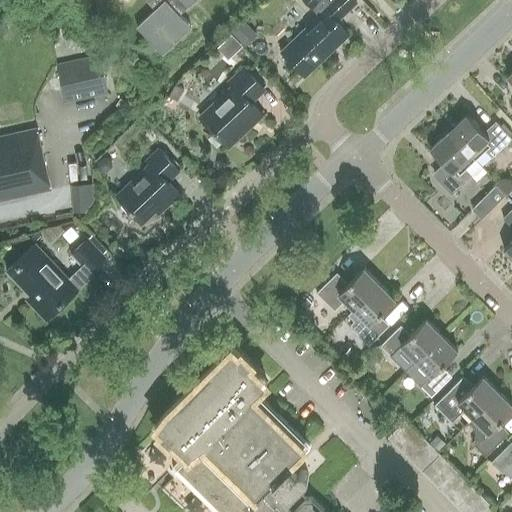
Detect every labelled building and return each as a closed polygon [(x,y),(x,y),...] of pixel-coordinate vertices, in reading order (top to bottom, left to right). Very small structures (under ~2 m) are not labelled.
[(145,0),(155,10),(136,27),(162,55),(190,29),(179,16),(196,0),(145,0)] [(304,0),(319,16),(282,52),(304,75),(347,34),(336,22),(356,2),(353,0),(304,0)] [(55,62),(63,103),(107,94),(100,54),(55,62)] [(214,130),(216,132),(208,140),(217,148),(224,141),(229,146),(263,114),(249,98),(262,86),(245,68),(230,81),(233,84),(200,116),(204,120),(201,128),(209,134),(214,130)] [(467,113),(448,130),(476,159),(485,151),(491,157),(511,138),(495,121),(484,131),(467,113)] [(0,201),(52,190),(38,129),(0,137),(0,201)] [(465,169),(476,159),(448,130),(430,147),(448,166),(436,178),(451,194),(471,175),(465,169)] [(146,161),(151,165),(118,196),(142,222),(156,209),(159,213),(179,194),(165,178),(177,168),(159,149),(146,161)] [(505,195),(495,185),(471,209),(481,218),(505,195)] [(511,208),(502,218),(511,227),(511,240),(503,250),(511,258),(511,208)] [(88,273),(90,271),(106,256),(87,236),(69,253),(88,273)] [(47,318),(78,290),(38,247),(12,271),(24,284),(26,282),(34,291),(28,297),(47,318)] [(345,300),(354,308),(379,284),(364,268),(345,287),(333,276),(316,293),(334,311),(345,300)] [(354,308),(348,315),(354,321),(351,324),(351,328),(369,345),(386,328),(376,318),(395,299),(379,284),(354,308)] [(299,307),(304,312),(312,304),(307,299),(299,307)] [(416,360),(442,335),(426,319),(407,338),(397,328),(380,345),(398,363),(408,352),(416,360)] [(442,335),(416,360),(424,368),(413,379),(431,397),(448,379),(438,369),(457,351),(442,335)] [(362,356),(352,346),(342,356),(352,366),(362,356)] [(288,511),(304,497),(297,491),(306,482),(307,481),(307,479),(307,477),(307,475),(306,473),(304,472),(302,472),(300,472),(299,472),(297,473),(289,465),(309,444),(259,394),(270,382),(232,347),(157,427),(185,455),(171,469),(213,511),(288,511)] [(473,417),(498,392),(483,376),(472,387),(462,377),(434,405),(452,423),(465,409),(473,417)] [(511,409),(511,405),(498,392),(473,417),(467,423),(474,429),(475,440),(472,443),(485,456),(505,436),(495,427),(511,409)] [(423,473),(441,455),(405,420),(387,437),(423,473)] [(511,443),(511,442),(491,462),(502,473),(504,472),(510,478),(511,476),(511,443)] [(431,481),(449,463),(441,455),(423,473),(431,481)] [(440,490),(457,471),(449,463),(431,481),(440,490)] [(448,498),(465,480),(457,471),(440,490),(448,498)] [(456,506),(474,488),(465,480),(448,498),(456,506)] [(462,511),(468,511),(483,497),(474,488),(456,506),(462,511)] [(322,511),(320,509),(322,507),(309,495),(305,499),(304,497),(288,511),(322,511)] [(483,497),(468,511),(483,511),(491,505),(483,497)]
